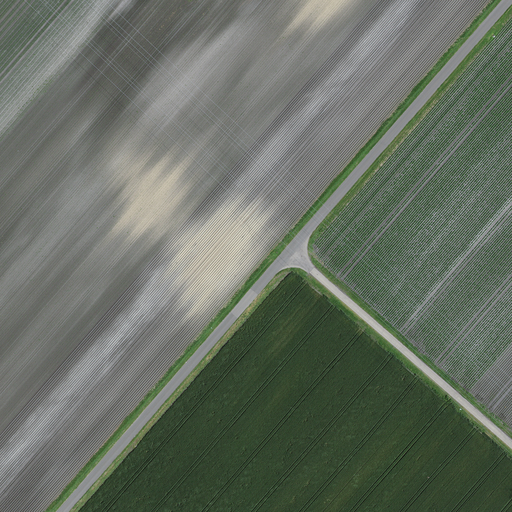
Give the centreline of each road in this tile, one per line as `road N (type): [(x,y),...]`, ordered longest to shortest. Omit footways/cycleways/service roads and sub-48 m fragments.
road 1 (track): [(509,0),(61,511)]
road 2 (track): [(511,444),(290,250)]
